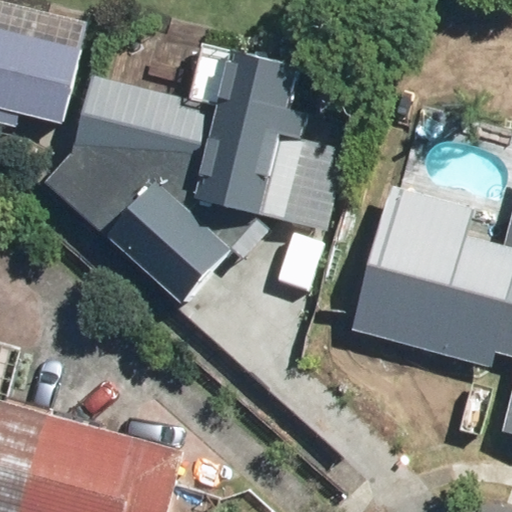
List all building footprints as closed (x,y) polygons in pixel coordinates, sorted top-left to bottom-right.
[(82,52),(0,32),(0,125),(34,134),(37,121),(64,127),(82,52)] [(221,109),(95,79),(76,161),(189,188),(186,202),(264,221),(284,140),(303,144),(310,118),(291,114),(300,73),(234,57),(221,109)] [(239,255),(164,188),(117,240),(192,307),(239,255)] [(475,212),(394,191),(356,333),(494,370),(498,356),(511,359),(511,406),(504,435),(511,436),(511,216),(476,207),(475,212)] [(172,511),(187,459),(0,408),(0,511),(172,511)]
